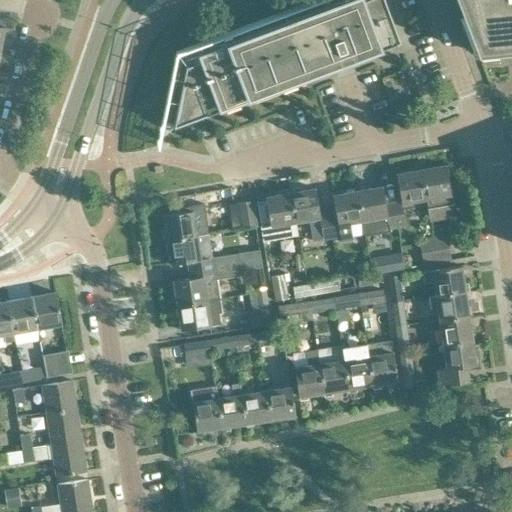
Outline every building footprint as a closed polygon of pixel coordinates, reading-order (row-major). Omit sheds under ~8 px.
[(349,60),(399,41),(384,0),(359,0),(201,59),(185,65),(173,126),(248,98),(336,65),(338,70),(351,65),(349,60)] [(511,0),(460,0),(460,1),(457,1),(477,54),(511,50),(511,0)] [(228,127),(231,142),(249,139),(245,123),(228,127)] [(420,170),(425,199),(427,208),(452,204),(450,195),(445,165),(420,170)] [(400,201),(401,203),(403,212),(413,211),(411,202),(425,199),(420,170),(396,174),(400,201)] [(464,178),(456,180),(458,190),(466,189),(464,178)] [(403,212),(401,203),(400,201),(385,204),(382,187),(357,191),(362,221),(364,232),(405,225),(403,212)] [(315,188),(290,193),(295,222),(309,219),(313,241),(324,239),(319,215),(315,188)] [(362,221),(357,191),(332,195),(335,212),(319,215),(324,239),(340,236),(341,242),(353,240),(350,223),(362,221)] [(290,193),(265,197),(272,238),(297,234),(295,222),(290,193)] [(230,205),(234,229),(234,231),(246,229),(256,228),(252,202),(230,205)] [(163,215),(167,240),(197,235),(195,222),(211,219),(209,205),(192,208),(192,210),(163,215)] [(257,240),(256,228),(246,229),(248,242),(257,240)] [(209,233),(197,235),(167,240),(170,265),(187,262),(200,260),(200,259),(212,257),(209,233)] [(418,241),(420,253),(448,248),(445,236),(418,241)] [(450,260),(448,248),(420,253),(422,265),(450,260)] [(248,252),(238,253),(240,268),(241,271),(251,269),(248,252)] [(240,268),(238,253),(212,257),(200,259),(200,260),(187,262),(190,278),(173,280),(177,305),(219,298),(216,279),(241,275),(241,271),(240,268)] [(372,273),(372,274),(381,273),(386,272),(384,261),(370,263),(372,273)] [(461,266),(432,270),(421,272),(423,284),(433,282),(435,296),(465,292),(461,266)] [(374,284),(372,274),(372,273),(358,275),(360,288),(374,285),(374,284)] [(381,273),(372,274),(374,284),(382,282),(381,273)] [(272,277),(276,301),(289,299),(284,275),(272,277)] [(390,277),(393,302),(403,301),(400,276),(390,277)] [(266,291),(264,278),(254,279),(256,292),(266,291)] [(339,279),(306,285),(308,295),(341,289),(339,279)] [(306,285),(305,285),(293,287),(295,298),(308,295),(306,285)] [(232,314),(247,313),(245,289),(230,290),(232,314)] [(358,294),(360,304),(386,300),(384,290),(358,294)] [(268,305),(266,291),(256,292),(258,306),(268,305)] [(56,292),(30,297),(36,329),(61,324),(56,292)] [(465,292),(435,296),(428,297),(429,308),(437,307),(439,321),(468,316),(465,292)] [(358,294),(334,298),(335,308),(360,304),(358,294)] [(36,329),(30,297),(7,301),(12,333),(13,333),(36,329)] [(221,312),(219,298),(177,305),(181,330),(220,324),(218,312),(221,312)] [(334,298),(309,301),(310,311),(335,308),(334,298)] [(12,333),(7,301),(0,302),(0,335),(4,334),(6,343),(15,341),(13,333),(12,333)] [(309,301),(278,306),(280,316),(301,313),(302,321),(311,319),(310,311),(309,301)] [(403,301),(393,302),(396,327),(406,325),(403,301)] [(360,311),(349,313),(353,331),(364,328),(360,311)] [(271,325),(269,313),(249,316),(251,328),(271,325)] [(472,340),(468,316),(439,321),(442,345),(472,340)] [(406,325),(396,327),(398,351),(408,350),(406,325)] [(282,329),(257,333),(258,344),(284,340),(282,329)] [(258,344),(257,333),(233,337),(234,348),(258,344)] [(234,348),(233,337),(209,340),(210,351),(234,348)] [(210,351),(209,340),(183,344),(185,357),(210,353),(210,351)] [(475,365),(472,340),(442,345),(446,369),(437,370),(439,386),(468,381),(466,366),(475,365)] [(397,381),(391,341),(366,345),(372,385),(397,381)] [(366,345),(342,349),(342,352),(343,352),(348,389),(372,385),(366,345)] [(317,352),(317,350),(292,354),(295,368),(294,368),(298,396),(323,393),(317,352)] [(342,352),(330,354),(330,350),(317,352),(323,393),(348,389),(343,352),(342,352)] [(408,350),(398,351),(401,375),(411,374),(408,350)] [(67,353),(67,352),(59,353),(42,356),(44,367),(42,367),(45,377),(70,373),(68,363),(67,353)] [(45,377),(42,367),(19,371),(21,382),(45,377)] [(0,385),(21,382),(19,371),(0,374),(0,385)] [(42,385),(47,415),(76,411),(71,380),(42,385)] [(221,427),(217,398),(216,386),(190,390),(196,431),(221,427)] [(291,387),(265,391),(269,420),(295,416),(291,387)] [(12,391),(14,404),(25,402),(23,389),(12,391)] [(269,420),(265,391),(241,395),(246,423),(269,420)] [(246,423),(241,395),(217,398),(221,427),(246,423)] [(81,441),(76,411),(47,415),(52,446),(81,441)] [(20,435),(22,449),(32,447),(30,434),(20,435)] [(86,471),(81,441),(52,446),(56,476),(86,471)] [(34,461),(32,447),(22,449),(24,463),(34,461)] [(57,484),(61,511),(76,511),(92,510),(87,479),(57,484)]
